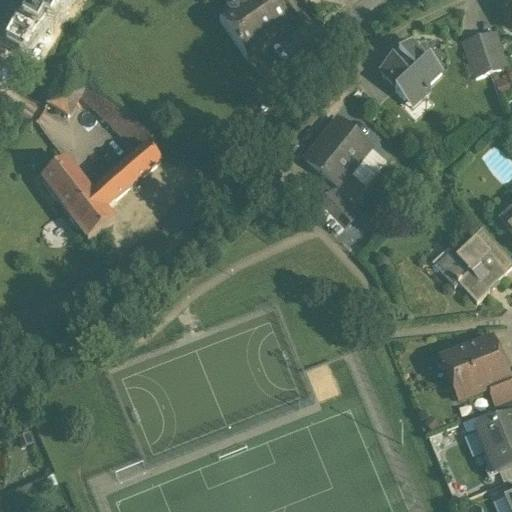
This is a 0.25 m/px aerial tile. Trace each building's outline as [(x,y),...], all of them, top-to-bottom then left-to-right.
[(27,0),(22,9),(38,17),(44,6),(51,10),(56,0),(27,0)] [(243,0),(218,18),(247,58),(258,49),(259,51),(269,44),(268,42),(292,25),(273,0),(243,0)] [(492,35),(478,40),(490,75),(504,71),(492,35)] [(478,40),(462,45),(475,81),(490,75),(478,40)] [(409,46),(397,57),(398,59),(392,65),(390,63),(378,75),(395,92),(394,94),(402,102),(410,94),(415,99),(419,95),(427,95),(427,87),(440,75),(427,62),(423,65),(418,59),(420,57),(409,46)] [(89,83),(68,70),(46,107),(67,120),(80,99),(89,83)] [(154,145),(89,83),(80,99),(138,156),(145,149),(148,152),(154,145)] [(337,126),(305,165),(338,192),(370,152),(337,126)] [(90,197),(66,218),(86,245),(112,223),(104,212),(160,164),(148,152),(145,149),(138,156),(90,197)] [(90,197),(65,164),(41,184),(66,218),(90,197)] [(354,222),(333,198),(321,209),(343,232),(354,222)] [(511,218),(501,229),(511,241),(511,218)] [(475,247),(457,264),(456,263),(439,278),(454,294),(458,290),(476,310),(489,298),(488,296),(506,280),(505,278),(484,257),(475,247)] [(511,271),(511,267),(494,248),(484,257),(505,278),(511,271)] [(496,360),(490,345),(441,365),(450,387),(460,383),(468,404),(486,397),(510,387),(509,385),(507,386),(501,373),(503,370),(499,360),(496,360)] [(511,406),(511,390),(510,387),(486,397),(493,414),(511,407),(511,406)] [(493,414),(490,416),(495,427),(511,419),(511,409),(511,407),(493,414)] [(511,419),(495,427),(493,428),(494,430),(476,437),(487,463),(492,461),(499,477),(511,471),(511,419)] [(511,511),(511,499),(503,503),(506,511),(511,511)]
